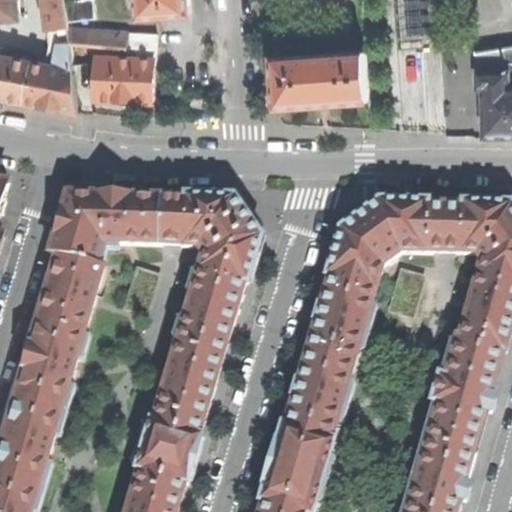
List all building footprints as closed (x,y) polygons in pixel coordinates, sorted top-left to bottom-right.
[(0,0),(0,18),(21,17),(19,0),(0,0)] [(44,0),(46,11),(67,9),(66,1),(66,0),(44,0)] [(94,0),(73,0),(66,1),(67,9),(69,22),(97,18),(94,0)] [(140,0),(142,17),(192,13),(191,0),(140,0)] [(437,0),(400,0),(404,42),(420,41),(441,40),(437,0)] [(48,30),(70,27),(69,22),(67,9),(46,11),(48,30)] [(128,46),(129,32),(70,27),(71,43),(103,45),(128,46)] [(157,62),(158,34),(129,32),(128,46),(131,47),(130,60),(157,62)] [(55,67),(34,62),(27,102),(80,113),(74,65),(71,43),(60,44),(55,67)] [(102,59),(103,45),(71,43),(74,65),(96,63),(97,58),(102,59)] [(511,137),(511,45),(477,50),(481,71),(479,71),(479,88),(485,88),(486,138),(511,137)] [(277,81),(279,107),(317,104),(317,108),(333,106),(333,104),(370,101),(366,54),(339,57),(338,52),(303,55),(304,59),(278,61),(278,56),(275,57),(277,81)] [(0,55),(0,96),(13,99),(27,102),(34,62),(0,55)] [(96,63),(95,98),(123,100),(155,101),(157,62),(130,60),(102,59),(97,58),(96,63)] [(0,245),(2,237),(0,236),(0,211),(8,184),(0,182),(0,245)] [(0,511),(176,511),(185,483),(188,484),(196,458),(202,436),(199,436),(214,387),(238,306),(245,282),(248,283),(261,237),(246,216),(234,199),(185,196),(185,198),(116,197),(68,196),(59,226),(50,255),(58,257),(39,319),(7,429),(0,451),(0,511)] [(457,511),(461,502),(466,503),(468,495),(470,488),(464,487),(486,413),(491,414),(493,405),(495,399),(490,398),(503,353),(506,354),(511,331),(511,207),(511,205),(463,204),(463,207),(428,206),(428,204),(380,203),(360,217),(340,231),(327,277),(330,278),(321,308),(319,308),(318,313),(316,321),(318,322),(299,384),(297,384),(295,389),(293,397),(295,398),(286,428),(283,427),(279,442),(277,442),(271,462),(264,486),(266,487),(261,503),(265,504),(262,511),(457,511)]
